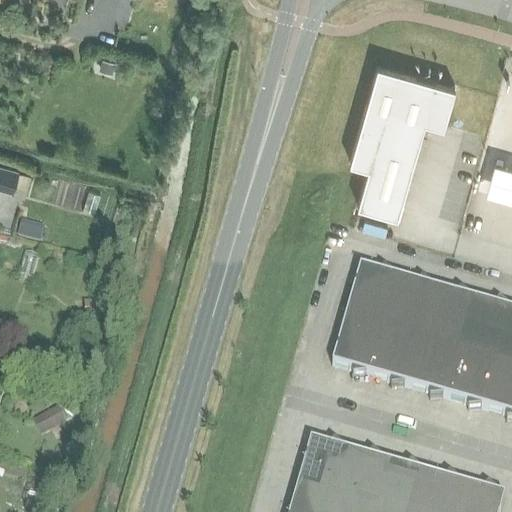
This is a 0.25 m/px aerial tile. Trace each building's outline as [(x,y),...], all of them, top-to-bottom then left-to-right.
[(102,61),(99,71),(112,75),(115,65),(102,61)] [(424,121),(443,127),(454,87),(376,65),(348,163),(367,168),(356,205),(397,217),(424,121)] [(511,164),(494,160),(486,190),(511,196),(511,164)] [(0,189),(12,193),(18,172),(0,166),(0,189)] [(30,175),(18,172),(12,193),(12,194),(24,198),(30,175)] [(23,240),(27,224),(21,223),(17,238),(23,240)] [(109,265),(133,272),(138,257),(114,249),(109,265)] [(359,269),(345,318),(331,367),(351,373),(351,379),(365,377),(370,379),(389,384),(390,390),(403,388),(409,390),(427,395),(428,401),(441,399),(448,401),(466,406),(467,412),(480,411),(486,412),(504,417),(505,423),(511,422),(511,313),(508,313),(498,304),(494,309),(476,303),(470,302),(459,293),(456,298),(437,292),(431,291),(421,282),(417,286),(398,281),(393,279),(383,271),(379,275),(359,269)] [(100,302),(84,303),(85,321),(101,320),(100,302)] [(40,438),(66,423),(58,408),(32,423),(40,438)] [(368,460),(349,454),(344,453),(333,445),(330,449),(310,443),(296,492),(290,511),(499,511),(504,499),(497,497),(487,489),(483,493),(465,488),(459,486),(448,478),(445,482),(426,477),(420,475),(410,467),(406,471),(387,466),(382,464),(372,456),(368,460)]
